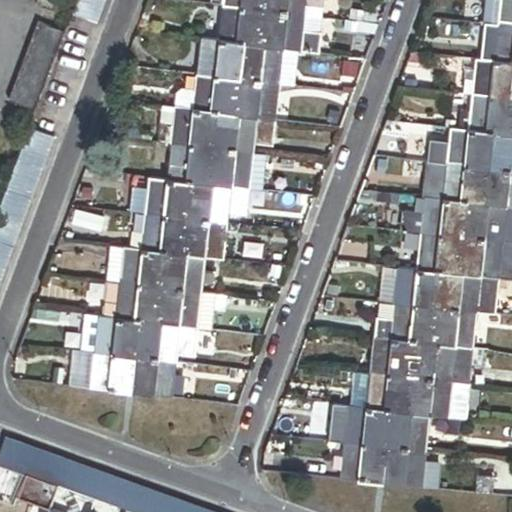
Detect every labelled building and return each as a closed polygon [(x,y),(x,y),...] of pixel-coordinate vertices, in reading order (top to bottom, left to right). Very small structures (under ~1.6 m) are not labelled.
[(38,0),(36,7),(59,15),(63,0),(38,0)] [(76,0),(71,15),(96,24),(104,0),(76,0)] [(263,0),(222,0),(222,8),(262,12),(263,0)] [(306,0),(263,0),(262,12),(304,16),(305,8),(306,0)] [(324,10),(324,0),(306,0),(305,8),(322,10),(324,10)] [(498,11),(499,1),(494,0),(489,0),(489,10),(498,11)] [(511,0),(499,0),(499,1),(498,11),(497,27),(511,28),(511,0)] [(262,12),(222,8),(218,44),(239,46),(258,48),(262,12)] [(322,10),(305,8),(304,16),(303,33),(319,35),(322,10)] [(304,16),(262,12),(258,48),(282,50),(301,52),(303,33),(304,16)] [(34,112),(63,34),(37,24),(8,102),(34,112)] [(511,28),(497,27),(496,32),(494,52),(493,63),(511,64),(511,28)] [(482,30),(480,50),(494,52),(496,32),(482,30)] [(319,35),(303,33),(301,52),(318,54),(320,35),(319,35)] [(239,46),(218,44),(200,42),(196,77),(236,81),(239,46)] [(282,50),(258,48),(239,46),(236,81),(278,85),(282,50)] [(511,100),(511,91),(511,64),(493,63),(475,61),(474,71),(472,83),(471,96),(511,100)] [(472,83),(474,71),(465,70),(463,82),(472,83)] [(192,112),(196,77),(182,75),(178,111),(192,112)] [(236,81),(196,77),(192,112),(216,114),(232,116),(236,81)] [(275,121),(278,85),(236,81),(232,116),(257,119),(275,121)] [(507,136),(511,100),(471,96),(469,114),(468,123),(467,132),(490,134),(507,136)] [(172,128),(174,110),(159,109),(158,126),(172,128)] [(212,150),(216,114),(192,112),(178,111),(174,110),(172,128),(170,146),(212,150)] [(468,123),(469,114),(460,113),(459,122),(468,123)] [(257,119),(232,116),(216,114),(212,150),(253,154),(254,145),(257,119)] [(272,146),(275,121),(257,119),(254,145),(272,146)] [(0,279),(53,138),(29,128),(0,204),(0,279)] [(486,169),(490,134),(467,132),(449,130),(447,146),(445,165),(486,169)] [(511,136),(507,136),(490,134),(486,169),(511,172),(511,136)] [(430,144),(428,163),(445,165),(447,146),(430,144)] [(208,186),(212,150),(170,146),(166,182),(188,184),(208,186)] [(253,154),(212,150),(208,186),(230,189),(250,191),(253,154)] [(441,201),(445,165),(428,163),(424,199),(441,201)] [(482,206),(486,169),(445,165),(441,201),(463,204),(482,206)] [(511,172),(486,169),(482,206),(506,208),(511,208),(511,172)] [(188,184),(166,182),(148,180),(147,190),(146,200),(145,217),(184,221),(188,184)] [(230,189),(208,186),(188,184),(184,221),(226,225),(230,189)] [(146,200),(147,190),(138,189),(137,199),(146,200)] [(424,199),(415,198),(413,214),(422,215),(424,199)] [(463,204),(441,201),(424,199),(422,215),(420,235),(460,240),(463,204)] [(506,208),(482,206),(463,204),(460,240),(502,244),(506,208)] [(399,233),(420,235),(422,215),(413,214),(401,213),(399,233)] [(180,257),(184,221),(145,217),(143,236),(141,253),(163,255),(180,257)] [(222,261),(226,225),(184,221),(180,257),(204,259),(222,261)] [(143,236),(132,235),(131,252),(141,253),(143,236)] [(456,276),(460,240),(420,235),(416,271),(436,274),(456,276)] [(501,250),(502,244),(460,240),(456,276),(480,279),(498,280),(500,260),(501,250)] [(101,320),(114,321),(118,285),(121,251),(108,250),(101,320)] [(508,251),(501,250),(500,260),(507,261),(508,251)] [(159,290),(163,255),(141,253),(131,252),(121,251),(118,285),(159,290)] [(204,259),(180,257),(163,255),(159,290),(201,294),(202,285),(203,274),(204,259)] [(433,310),(436,274),(416,271),(398,270),(394,306),(433,310)] [(216,275),(203,274),(202,285),(214,286),(216,275)] [(480,279),(456,276),(436,274),(433,310),(476,315),(480,279)] [(480,279),(476,315),(494,317),(498,280),(480,279)] [(159,290),(118,285),(114,321),(139,324),(156,325),(159,290)] [(201,294),(159,290),(156,325),(179,328),(197,330),(201,294)] [(201,294),(197,330),(211,331),(215,295),(201,294)] [(376,304),(372,339),(390,341),(394,306),(376,304)] [(433,310),(394,306),(390,341),(412,343),(429,345),(433,310)] [(473,350),(476,315),(433,310),(429,345),(473,350)] [(93,354),(97,319),(86,318),(82,353),(93,354)] [(139,324),(114,321),(101,320),(97,319),(93,354),(135,359),(139,324)] [(179,328),(156,325),(139,324),(135,359),(175,363),(176,355),(179,328)] [(197,330),(179,328),(176,355),(194,357),(197,330)] [(412,343),(390,341),(372,339),(368,375),(408,379),(412,343)] [(473,350),(429,345),(412,343),(408,379),(452,384),(453,369),(470,371),(473,350)] [(68,387),(90,389),(93,354),(82,353),(71,352),(68,387)] [(132,393),(135,359),(93,354),(90,389),(132,393)] [(175,363),(135,359),(132,393),(172,397),(175,363)] [(448,421),(465,423),(470,371),(453,369),(452,384),(448,421)] [(408,379),(368,375),(364,412),(388,414),(404,416),(408,379)] [(448,421),(452,384),(408,379),(404,416),(429,419),(448,421)] [(355,388),(354,400),(365,401),(366,389),(355,388)] [(328,444),(343,446),(347,410),(331,408),(328,444)] [(388,414),(364,412),(347,410),(343,446),(384,450),(388,414)] [(429,419),(404,416),(388,414),(384,450),(426,455),(429,419)] [(449,421),(447,433),(462,435),(463,423),(449,421)] [(131,511),(208,511),(3,439),(0,448),(0,465),(56,485),(131,511)] [(384,450),(343,446),(341,458),(340,469),(339,479),(380,484),(384,450)] [(422,488),(426,455),(384,450),(380,484),(422,488)] [(477,474),(477,488),(492,488),(492,474),(477,474)] [(53,497),(56,487),(24,477),(17,500),(48,510),(53,497)] [(90,511),(91,510),(53,497),(48,510),(47,511),(90,511)]
